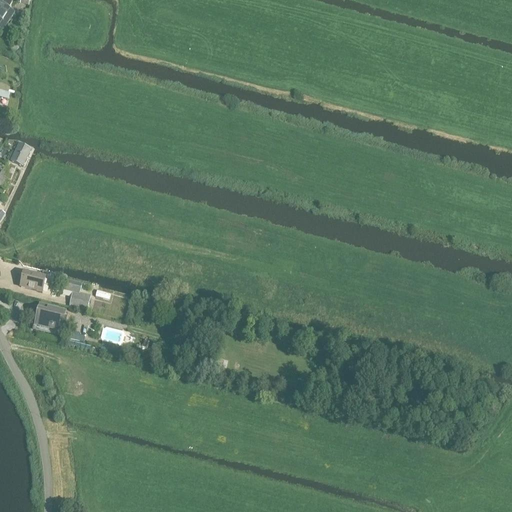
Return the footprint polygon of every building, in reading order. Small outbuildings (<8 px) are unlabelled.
[(0,26),(10,11),(8,10),(12,4),(5,0),(2,6),(0,4),(0,26)] [(0,84),(0,98),(9,100),(10,94),(14,95),(15,93),(9,91),(10,89),(0,84)] [(0,119),(0,126),(9,129),(11,123),(0,119)] [(19,144),(10,161),(24,168),(32,150),(19,144)] [(21,287),(42,293),(46,279),(24,274),(21,287)] [(75,292),(72,308),(90,312),(93,296),(82,294),(85,283),(69,279),(66,290),(75,292)] [(61,332),(66,315),(58,313),(58,312),(41,308),(36,326),(61,332)] [(76,327),(91,329),(93,317),(78,315),(76,327)] [(118,355),(120,344),(104,342),(103,353),(118,355)]
